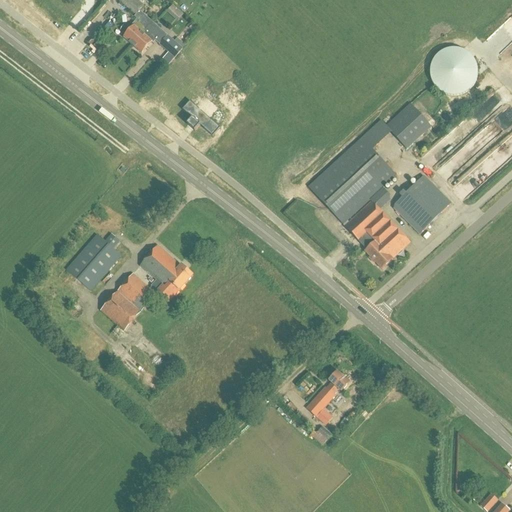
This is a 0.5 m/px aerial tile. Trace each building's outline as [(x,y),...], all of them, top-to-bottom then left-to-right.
[(121,0),(119,2),(135,16),(139,11),(144,6),(139,2),(137,0),(121,0)] [(134,27),(124,38),(133,46),(153,23),(142,14),(137,20),(134,23),(136,25),(134,27)] [(153,23),(133,46),(141,54),(152,42),(153,44),(155,42),(163,32),(153,23)] [(168,36),(160,46),(168,53),(174,59),(183,49),(168,36)] [(469,95),(476,89),(480,82),(481,74),(480,66),(476,59),(470,54),(463,50),(456,49),(448,51),(442,55),(436,60),(433,68),(432,76),(434,84),(439,91),(445,96),(453,98),(462,98),(469,95)] [(511,93),(507,88),(474,119),(483,129),(511,101),(511,93)] [(220,128),(190,102),(182,110),(192,118),(187,124),(194,131),(199,125),(212,137),(220,128)] [(431,127),(410,105),(386,127),(381,121),(308,188),(367,250),(365,252),(382,270),(393,261),(393,260),(411,243),(398,230),(380,211),(391,201),(388,198),(390,196),(383,189),(397,177),(373,151),(391,134),(407,150),(431,127)] [(491,143),(486,135),(473,143),(478,151),(491,143)] [(420,236),(451,204),(423,176),(394,206),(393,209),(420,236)] [(120,242),(111,235),(105,242),(97,235),(66,270),(91,292),(122,257),(114,250),(120,242)] [(150,288),(157,295),(158,294),(169,303),(179,292),(193,276),(181,266),(158,246),(139,267),(147,274),(156,281),(150,288)] [(157,295),(150,288),(141,281),(133,274),(100,312),(117,326),(110,334),(117,340),(157,295)] [(341,392),(349,384),(337,373),(329,381),(331,383),(325,389),(305,410),(315,419),(335,397),(334,396),(339,390),(341,392)] [(322,446),(326,443),(332,436),(323,427),(313,438),(322,446)] [(486,511),(488,511),(498,501),(491,494),(480,507),(486,511)]
